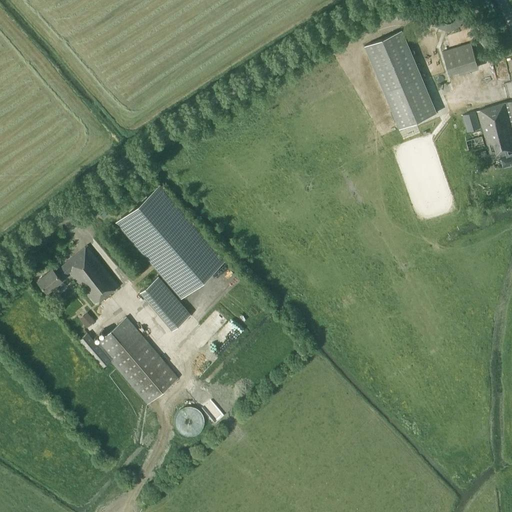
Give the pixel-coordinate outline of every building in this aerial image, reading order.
[(437,112),(402,29),(364,45),(399,127),(437,112)] [(478,65),(471,42),(442,50),(449,74),(478,65)] [(511,99),(463,114),(470,139),(484,135),(491,159),(502,156),(504,166),(511,163),(511,99)] [(486,149),(482,136),(466,140),(469,154),(486,149)] [(159,183),(115,222),(180,298),(225,260),(159,183)] [(95,304),(119,285),(87,245),(55,271),(52,268),(37,280),(46,291),(61,279),(60,278),(68,271),(95,304)] [(190,313),(158,275),(139,291),(172,329),(190,313)] [(94,320),(86,311),(78,318),(86,327),(94,320)] [(178,377),(126,315),(95,341),(87,332),(78,340),(101,367),(110,360),(147,403),(178,377)]
